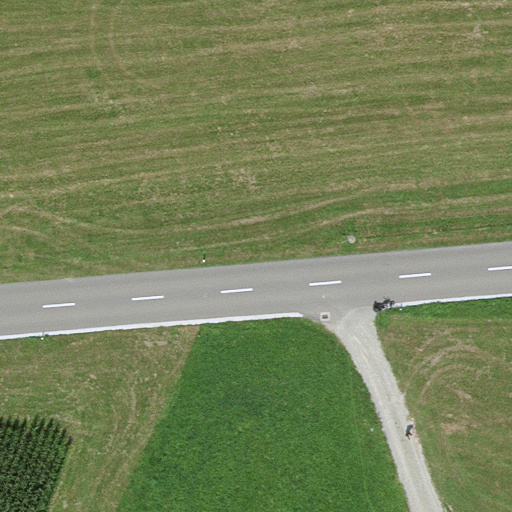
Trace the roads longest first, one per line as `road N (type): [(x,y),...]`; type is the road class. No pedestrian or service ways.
road 1 (tertiary): [(511,273),(0,316)]
road 2 (track): [(330,286),(383,370),(432,511)]
